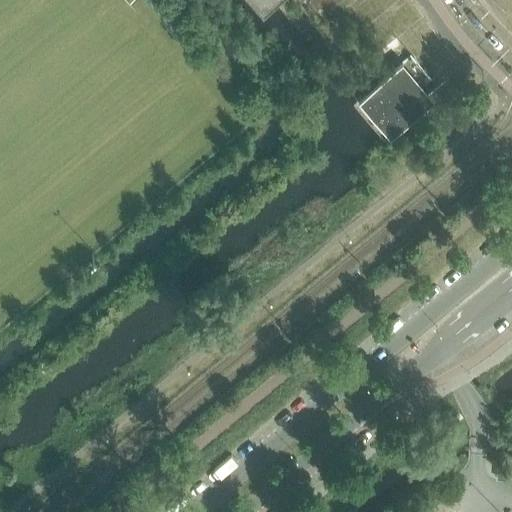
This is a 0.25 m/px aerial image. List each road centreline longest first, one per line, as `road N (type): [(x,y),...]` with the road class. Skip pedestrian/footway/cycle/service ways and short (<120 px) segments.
road 1 (tertiary): [(511,245),(189,511)]
road 2 (tertiary): [(235,511),(511,288)]
road 3 (unknown): [(471,361),(488,469),(511,495)]
